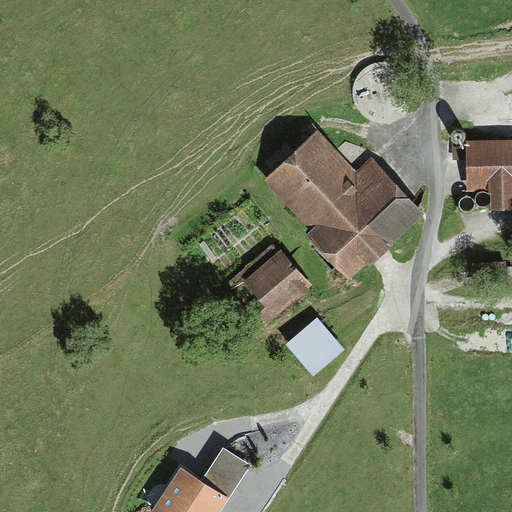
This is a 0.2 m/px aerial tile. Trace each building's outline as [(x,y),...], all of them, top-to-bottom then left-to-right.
[(356,178),(316,133),(262,179),(351,282),(422,221),(372,164),(356,178)] [(511,141),(464,142),(464,195),(485,195),(485,210),(511,210),(511,202),(511,188),(511,141)] [(268,327),(310,291),(276,252),(234,288),(268,327)] [(344,346),(317,318),(287,346),(314,374),(344,346)] [(225,511),(252,472),(221,452),(199,484),(177,469),(148,511),(225,511)]
